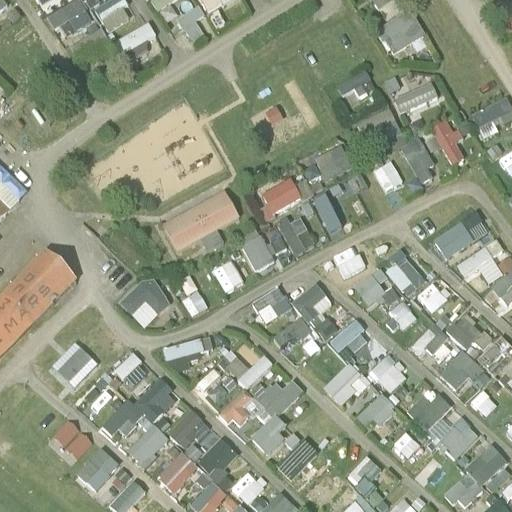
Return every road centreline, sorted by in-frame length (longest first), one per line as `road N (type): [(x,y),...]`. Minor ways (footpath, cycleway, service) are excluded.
road 1 (residential): [(437,511),(230,311)]
road 2 (residential): [(511,460),(303,271)]
road 3 (residential): [(89,291),(102,278),(16,174),(95,123)]
road 4 (residential): [(143,348),(308,511)]
road 5 (residential): [(171,511),(13,368)]
road 6 (residential): [(390,224),(511,342)]
road 7 (residential): [(390,224),(464,183),(511,240)]
road 8 (residential): [(22,0),(95,123)]
